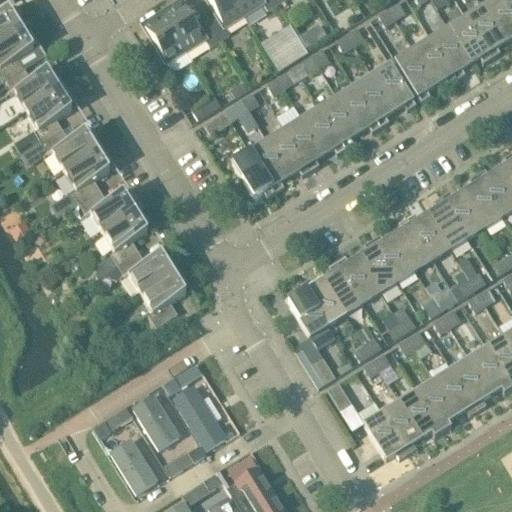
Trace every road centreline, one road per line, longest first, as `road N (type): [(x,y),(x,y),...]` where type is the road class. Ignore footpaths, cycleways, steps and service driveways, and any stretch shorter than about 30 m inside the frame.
road 1 (residential): [(221,272),(511,95)]
road 2 (residential): [(221,272),(80,34)]
road 3 (residential): [(292,415),(137,511)]
road 4 (residential): [(292,415),(222,307),(221,272)]
